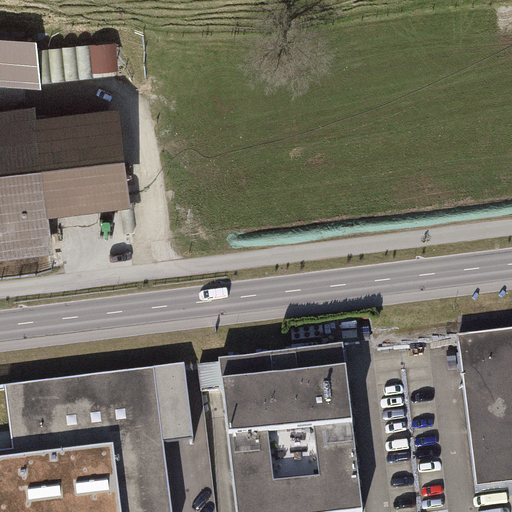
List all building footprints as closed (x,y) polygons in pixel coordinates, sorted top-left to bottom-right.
[(0,33),(0,75),(40,79),(35,35),(0,33)] [(116,40),(91,42),(93,66),(118,64),(116,40)] [(35,104),(0,108),(0,259),(54,252),(49,210),(131,199),(118,103),(36,114),(35,104)] [(511,330),(456,338),(476,490),(511,485),(511,330)] [(342,349),(219,363),(236,511),(358,511),(361,511),(342,349)] [(193,427),(185,366),(8,389),(13,431),(0,432),(0,511),(172,511),(162,431),(193,427)]
